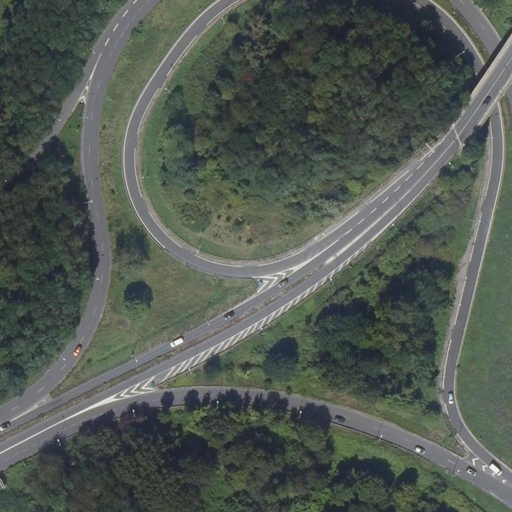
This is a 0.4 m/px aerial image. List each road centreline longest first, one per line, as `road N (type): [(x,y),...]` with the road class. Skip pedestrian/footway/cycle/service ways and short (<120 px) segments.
road 1 (primary): [(0,460),(126,406),(237,397),(363,426),(419,447),(511,500)]
road 2 (primary): [(417,0),(473,57),(494,114),(496,172),(450,384),(467,440),(511,480)]
road 3 (primary): [(380,212),(311,253),(259,271),(212,269),(155,233),(134,193),(134,129),(180,50),(234,0)]
road 4 (primary): [(0,447),(217,340),(310,283),(386,220)]
road 5 (primary): [(380,212),(304,271),(209,327),(0,425)]
road 6 (primary): [(111,55),(91,155),(100,286),(63,363),(0,418)]
road 7 (primary): [(400,198),(511,56)]
road 8 (unclassified): [(111,55),(90,70),(41,149),(0,189)]
